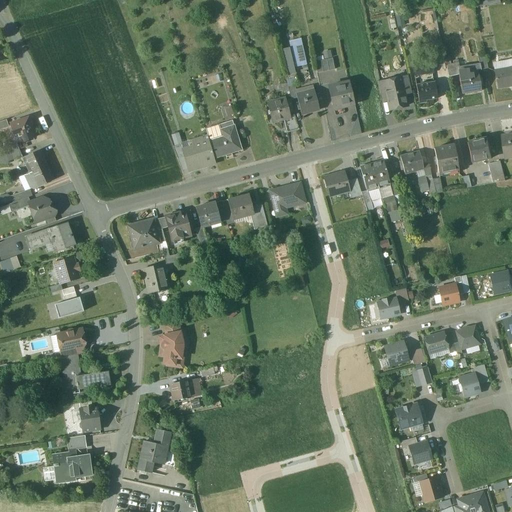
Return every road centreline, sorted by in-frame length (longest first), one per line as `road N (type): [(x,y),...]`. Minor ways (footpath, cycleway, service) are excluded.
road 1 (residential): [(106,511),(131,397),(134,324),(94,215)]
road 2 (residential): [(94,215),(0,4)]
road 3 (residential): [(302,158),(94,215)]
road 4 (residential): [(511,112),(302,158)]
road 5 (residential): [(302,158),(340,283),(330,341)]
road 6 (residential): [(330,341),(484,311)]
road 7 (residential): [(346,451),(255,478),(257,511)]
